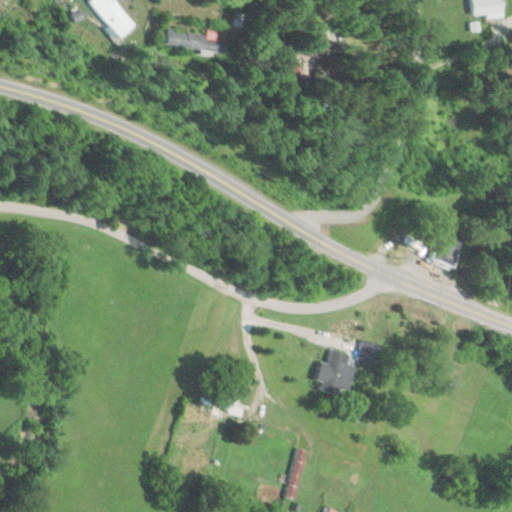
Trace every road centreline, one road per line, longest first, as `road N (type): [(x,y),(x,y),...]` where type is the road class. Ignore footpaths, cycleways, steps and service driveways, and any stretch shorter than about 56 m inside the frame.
road 1 (secondary): [(511,325),(385,273),(143,136),(0,86)]
road 2 (residential): [(0,206),(92,220),(275,303),(334,304),(385,273)]
road 3 (residential): [(411,0),(421,50),(385,184),(353,214),(298,223)]
